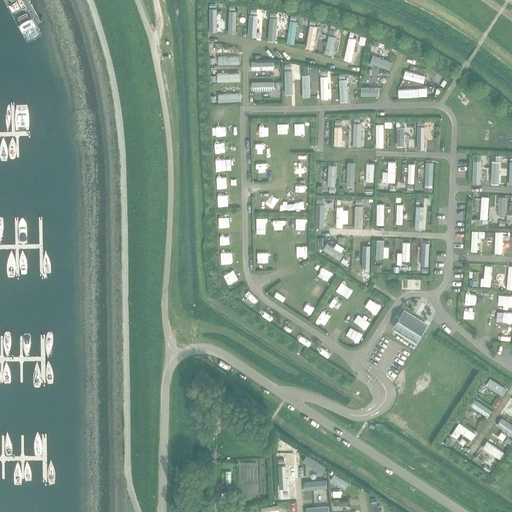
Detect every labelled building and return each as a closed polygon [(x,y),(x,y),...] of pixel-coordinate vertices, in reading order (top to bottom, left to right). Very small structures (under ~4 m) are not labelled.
[(217,0),(218,21),(226,21),(225,0),(217,0)] [(237,1),(237,24),(245,25),(245,1),(237,1)] [(265,26),(266,3),(257,3),(256,26),(265,26)] [(316,37),(324,38),(325,15),(317,15),(316,37)] [(354,51),(361,52),(364,25),(356,25),(354,51)] [(337,26),(333,41),(345,44),(349,30),(337,26)] [(395,58),(397,48),(381,44),(379,55),(395,58)] [(260,52),(259,60),(283,62),(283,54),(260,52)] [(434,73),(437,59),(430,57),(429,63),(414,60),(412,68),(434,73)] [(380,63),(380,72),(389,72),(389,64),(380,63)] [(434,71),(448,75),(450,65),(443,63),(442,67),(436,65),(434,71)] [(370,85),(388,86),(389,77),(370,76),(370,85)] [(437,77),(429,77),(429,85),(437,85),(437,77)] [(408,78),(408,87),(428,87),(428,78),(408,78)] [(363,112),(363,135),(371,135),(371,112),(363,112)] [(427,133),(434,133),(434,116),(426,116),(427,133)] [(263,117),(262,127),(272,128),(273,118),(263,117)] [(415,137),(415,117),(406,117),(406,137),(415,137)] [(308,120),(308,131),(318,131),(318,119),(308,120)] [(224,145),(235,145),(235,134),(224,134),(224,145)] [(304,142),(303,158),(317,159),(318,143),(304,142)] [(226,151),(225,160),(235,161),(236,152),(226,151)] [(365,152),(356,152),(355,172),(364,173),(365,152)] [(338,154),(336,175),(344,176),(345,155),(338,154)] [(375,176),(383,176),(384,156),(376,156),(375,176)] [(228,196),(238,194),(237,186),(227,188),(228,196)] [(287,200),(295,200),(296,190),(287,190),(287,200)] [(373,217),(372,199),(363,199),(363,217),(373,217)] [(233,215),(244,215),(244,204),(233,204),(233,215)] [(317,219),(317,208),(307,208),(307,219),(317,219)] [(286,220),(295,220),(295,209),(286,209),(286,220)] [(274,214),(264,215),(264,224),(275,224),(274,214)] [(235,233),(245,233),(245,222),(235,222),(235,233)] [(344,237),(352,240),(354,235),(345,232),(344,237)] [(349,247),(352,242),(335,233),(333,239),(349,247)] [(362,240),(362,259),(371,259),(371,240),(362,240)] [(304,246),(308,256),(317,252),(313,242),(304,246)] [(276,252),(275,244),(266,244),(266,252),(276,252)] [(356,255),(360,247),(354,244),(349,251),(356,255)] [(244,246),(233,245),(233,253),(243,253),(244,246)] [(329,258),(326,267),(334,270),(338,261),(329,258)] [(329,274),(322,283),(329,288),(336,279),(329,274)] [(348,275),(345,283),(358,288),(361,280),(348,275)] [(341,289),(335,298),(344,305),(351,296),(341,289)] [(387,303),(392,294),(383,289),(378,298),(387,303)] [(313,293),(307,302),(316,308),(322,299),(313,293)] [(472,310),(487,311),(487,300),(472,299),(472,310)] [(328,307),(324,314),(332,318),(336,312),(328,307)] [(416,340),(426,324),(405,311),(395,327),(416,340)] [(362,320),(358,327),(367,334),(372,327),(362,320)] [(383,339),(378,349),(387,353),(391,343),(383,339)] [(493,378),(510,387),(511,383),(511,379),(496,371),(493,378)] [(286,469),(297,469),(297,457),(286,458),(286,469)] [(354,478),(356,472),(340,467),(338,473),(354,478)] [(221,498),(236,496),(235,489),(221,491),(221,498)] [(289,500),(278,500),(278,509),(289,509),(289,500)] [(272,502),(262,503),(262,511),(272,510),(272,502)] [(344,503),(343,511),(366,511),(366,503),(344,503)]
